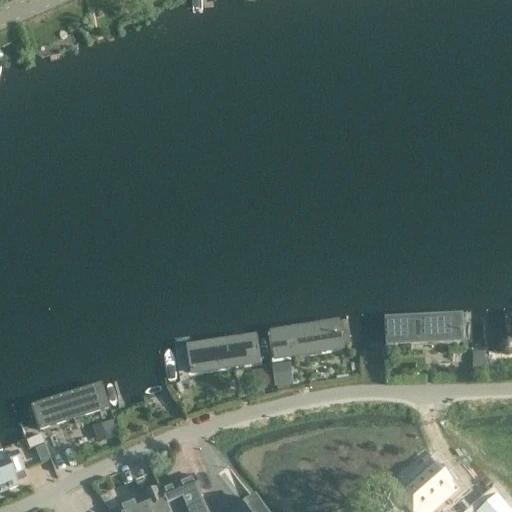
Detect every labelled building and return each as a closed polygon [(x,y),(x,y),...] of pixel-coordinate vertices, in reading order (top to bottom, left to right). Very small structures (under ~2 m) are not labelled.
[(467,343),(465,313),(385,317),(386,347),(467,343)] [(342,321),(269,331),(274,362),(347,351),(342,321)] [(264,364),(259,335),(187,345),(192,375),(264,364)] [(485,351),(474,352),(474,370),(485,370),(485,351)] [(285,368),(273,370),(275,384),(287,382),(285,368)] [(271,371),(253,374),(255,387),(273,384),(271,371)] [(111,409),(102,384),(31,406),(39,432),(111,409)] [(111,422),(102,425),(106,437),(115,434),(111,422)] [(25,441),(29,450),(44,444),(41,435),(25,441)] [(0,494),(17,487),(16,484),(25,480),(22,472),(24,472),(17,453),(6,458),(5,456),(0,458),(0,494)] [(421,511),(448,488),(424,462),(387,496),(401,511),(421,511)] [(179,498),(185,511),(207,511),(205,506),(194,476),(160,490),(166,504),(179,498)] [(150,511),(185,511),(179,498),(166,504),(160,490),(144,497),(150,511)] [(150,511),(144,497),(120,507),(111,511),(150,511)] [(261,511),(254,501),(239,511),(261,511)]
